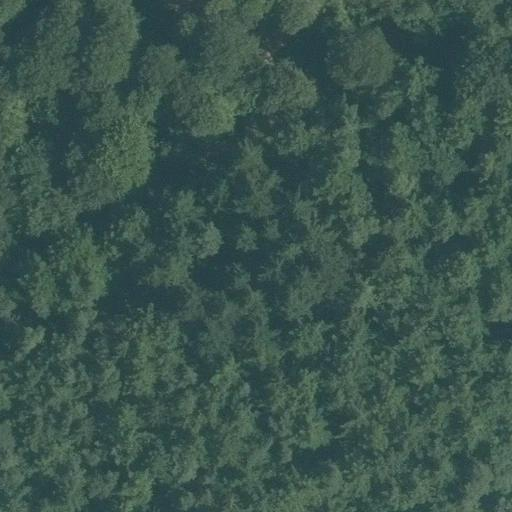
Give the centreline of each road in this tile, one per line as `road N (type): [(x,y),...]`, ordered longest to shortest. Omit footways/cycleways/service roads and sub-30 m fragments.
road 1 (track): [(0,260),(469,0)]
road 2 (track): [(0,98),(72,214)]
